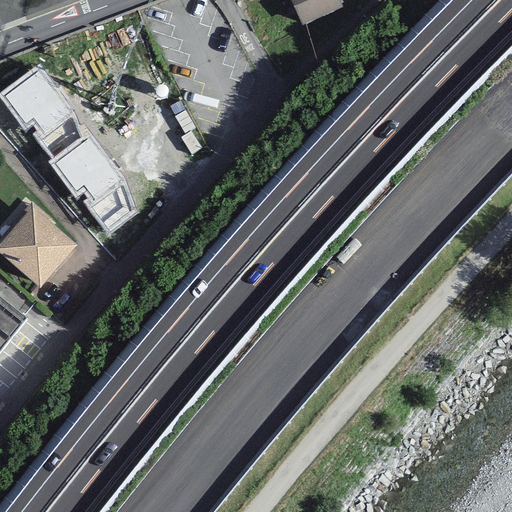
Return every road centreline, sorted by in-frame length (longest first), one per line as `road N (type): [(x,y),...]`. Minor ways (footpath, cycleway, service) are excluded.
road 1 (motorway): [(505,0),(235,286),(52,511)]
road 2 (motorway): [(156,511),(303,334),(511,109)]
road 3 (residential): [(225,0),(273,97),(0,417)]
road 4 (track): [(511,223),(258,511)]
road 5 (tertiary): [(0,46),(123,0)]
